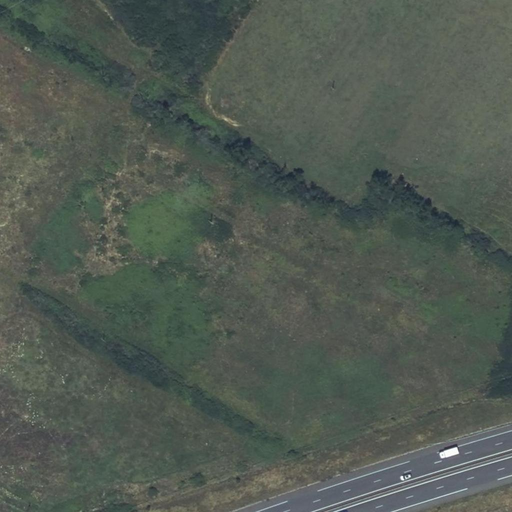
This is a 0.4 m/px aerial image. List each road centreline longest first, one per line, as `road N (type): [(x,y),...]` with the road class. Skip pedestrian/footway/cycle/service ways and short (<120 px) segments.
road 1 (trunk): [(511,439),(281,511)]
road 2 (trunk): [(362,511),(511,465)]
